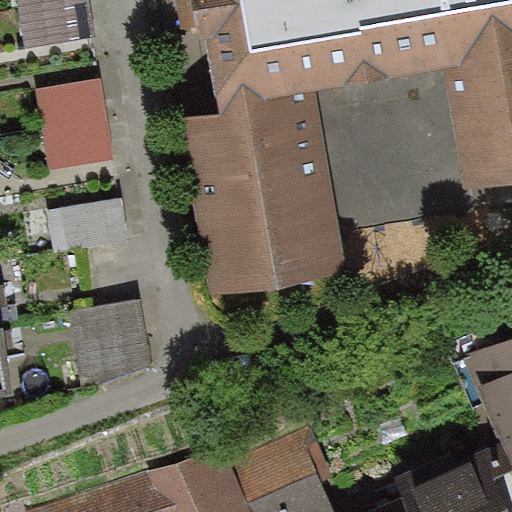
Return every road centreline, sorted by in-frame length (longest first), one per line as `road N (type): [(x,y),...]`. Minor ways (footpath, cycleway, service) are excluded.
road 1 (residential): [(127,0),(182,384)]
road 2 (residential): [(182,384),(300,326),(511,251)]
road 3 (residential): [(0,446),(182,384)]
